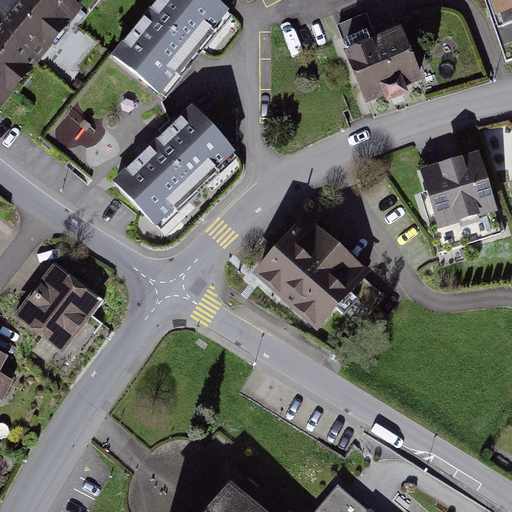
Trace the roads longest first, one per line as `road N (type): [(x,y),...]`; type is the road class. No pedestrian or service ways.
road 1 (residential): [(168,287),(511,500)]
road 2 (residential): [(396,0),(256,19),(253,132),(283,181)]
road 3 (residential): [(19,511),(168,287)]
road 4 (residential): [(283,181),(320,159),(505,102)]
road 5 (residential): [(0,177),(168,287)]
road 6 (residential): [(168,287),(283,181)]
